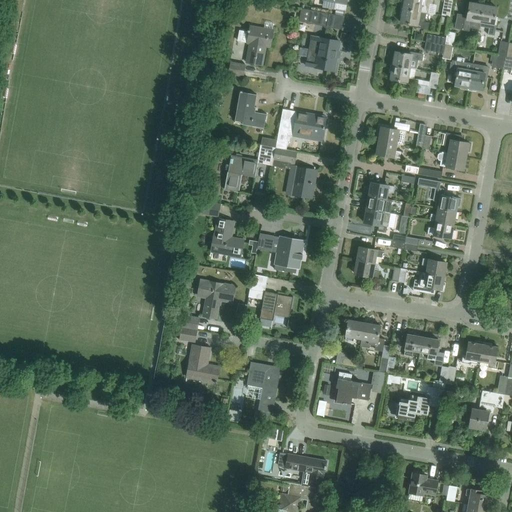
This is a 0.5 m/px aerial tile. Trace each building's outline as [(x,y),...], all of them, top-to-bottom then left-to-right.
[(323,0),(323,1),(336,4),(335,8),(345,10),(347,0),(323,0)] [(432,5),(433,0),(404,0),(403,8),(426,13),(428,13),(429,4),(432,5)] [(444,0),(442,15),(450,16),(453,0),(451,0),(444,0)] [(479,27),(480,22),(483,5),(470,3),(467,15),(457,14),(455,28),(469,31),(470,28),(479,30),(479,27)] [(480,22),(479,27),(488,29),(487,34),(494,35),(497,21),(498,18),(498,17),(497,17),(495,16),(497,8),(483,5),(480,22)] [(301,7),(298,21),(312,24),(315,10),(301,7)] [(403,8),(401,22),(413,24),(413,27),(428,29),(429,23),(424,22),(426,13),(403,8)] [(342,29),(344,16),(329,13),(326,27),(342,29)] [(240,30),(238,41),(247,43),(250,43),(246,62),(262,65),(267,38),(272,39),(273,30),(250,26),(249,32),(240,30)] [(446,45),(453,46),(456,33),(447,32),(446,37),(446,38),(447,38),(446,45)] [(446,45),(447,38),(446,38),(446,37),(427,34),(426,42),(446,45)] [(334,71),(340,41),(311,36),(306,66),(334,71)] [(500,41),(497,54),(505,56),(508,43),(500,41)] [(444,54),(446,45),(426,42),(424,50),(443,53),(443,54),(444,54)] [(453,46),(446,45),(444,54),(443,54),(442,58),(444,58),(451,60),(453,46)] [(416,69),(418,61),(422,61),(423,54),(408,52),(408,53),(395,51),(393,65),(410,68),(416,69)] [(497,68),(503,69),(505,56),(497,54),(495,68),(497,68)] [(511,71),(511,64),(511,56),(505,56),(503,69),(511,71)] [(455,85),(468,88),(471,71),(462,70),(464,59),(457,58),(455,72),(457,72),(455,85)] [(243,77),(245,64),(231,61),(229,74),(237,75),(243,77)] [(480,73),(471,71),(468,88),(482,90),(484,77),(487,78),(489,63),(482,62),(480,73)] [(408,77),(410,68),(393,65),(390,79),(403,81),(403,83),(417,86),(428,87),(437,89),(439,73),(431,72),(429,86),(418,84),(419,79),(408,77)] [(265,119),(266,119),(267,114),(255,112),(256,107),(255,107),(257,95),(242,92),(242,91),(240,90),(235,121),(243,122),(242,124),(264,128),(265,119)] [(305,135),(322,138),(321,143),(321,144),(326,117),(298,112),(296,122),(282,120),(282,119),(281,119),(277,140),(276,148),(285,149),(286,140),(289,141),(290,135),(304,137),(305,135)] [(427,125),(420,124),(418,134),(416,147),(422,148),(425,135),(427,125)] [(404,138),(405,131),(394,129),(382,127),(379,140),(396,143),(397,137),(404,138)] [(450,146),(449,153),(466,156),(467,151),(470,151),(471,143),(463,142),(464,136),(463,137),(458,136),(458,135),(446,133),(444,145),(450,146)] [(429,149),(431,136),(425,135),(422,148),(424,149),(429,149)] [(262,137),(261,145),(272,147),(276,148),(277,140),(262,137)] [(395,150),(396,143),(379,140),(377,154),(400,158),(401,151),(395,150)] [(275,154),(276,148),(272,147),(261,145),(260,145),(258,160),(231,155),(225,189),(239,192),(242,175),(255,177),(258,163),(272,166),(275,154)] [(272,166),(290,169),(290,165),(293,166),(294,163),(295,163),(297,151),(285,149),(276,148),(275,154),(272,166)] [(466,156),(449,153),(442,152),(442,153),(440,153),(438,154),(438,158),(439,160),(441,160),(440,165),(463,170),(466,156)] [(285,193),(311,198),(314,183),(312,183),(312,182),(310,182),(312,169),(293,166),(290,165),(290,169),(285,193)] [(405,171),(417,174),(418,167),(406,165),(405,171)] [(442,172),(418,167),(417,174),(441,178),(442,172)] [(401,182),(413,184),(414,177),(402,175),(401,182)] [(419,178),(417,185),(436,188),(433,201),(436,201),(435,208),(439,208),(456,211),(456,206),(459,207),(461,198),(454,197),(454,196),(452,196),(451,197),(444,195),(445,189),(440,188),(441,182),(441,181),(419,178)] [(394,186),(371,182),(369,196),(385,199),(387,192),(393,193),(394,186)] [(369,196),(367,209),(390,213),(392,200),(385,199),(369,196)] [(205,200),(203,213),(218,216),(220,203),(205,200)] [(410,216),(410,214),(411,206),(412,204),(410,203),(405,203),(403,215),(410,216)] [(429,220),(436,222),(453,225),(454,219),(456,219),(457,212),(456,211),(439,208),(437,215),(431,214),(429,220)] [(367,209),(364,222),(387,227),(393,228),(396,214),(390,213),(367,209)] [(234,221),(218,218),(215,235),(214,235),(211,251),(241,256),(243,242),(230,239),(234,221)] [(452,230),(453,225),(436,222),(435,229),(429,228),(427,234),(454,239),(455,231),(452,230)] [(260,233),(257,246),(271,248),(274,235),(260,233)] [(418,244),(419,239),(406,236),(405,242),(418,244)] [(277,253),(274,269),(296,273),(297,267),(298,267),(299,268),(299,267),(300,260),(300,259),(302,259),(301,259),(302,254),(303,255),(303,254),(301,254),(304,241),(291,239),(280,237),(277,253)] [(252,250),(256,250),(258,242),(250,240),(249,245),(253,246),(252,250)] [(405,242),(393,240),(391,247),(404,249),(405,242)] [(417,251),(418,244),(405,242),(404,249),(417,251)] [(360,247),(357,260),(374,263),(375,256),(382,257),(383,251),(360,247)] [(190,263),(192,253),(180,251),(179,261),(190,263)] [(444,276),(446,262),(423,258),(422,265),(428,266),(427,273),(444,276)] [(372,270),(374,263),(357,260),(355,274),(378,278),(379,271),(372,270)] [(392,280),(398,281),(400,268),(394,267),(392,280)] [(407,269),(400,268),(398,281),(404,283),(407,269)] [(444,276),(427,273),(425,280),(423,279),(414,278),(412,290),(419,291),(429,293),(429,291),(432,292),(432,294),(434,294),(435,288),(441,289),(440,291),(441,291),(444,292),(446,282),(443,282),(444,276)] [(265,291),(267,277),(265,276),(253,274),(250,289),(265,291)] [(235,287),(222,285),(222,284),(200,280),(197,296),(207,298),(203,316),(216,318),(220,300),(232,302),(235,287)] [(260,318),(272,320),(273,320),(274,314),(289,317),(289,318),(293,296),(293,297),(278,294),(265,291),(260,318)] [(184,315),(182,327),(197,330),(199,318),(184,315)] [(360,345),(365,322),(349,319),(345,339),(353,341),(354,338),(361,339),(360,345)] [(365,322),(360,345),(369,347),(369,344),(376,345),(375,349),(383,351),(385,339),(378,338),(380,325),(365,322)] [(182,327),(180,339),(195,341),(197,330),(182,327)] [(413,350),(421,351),(423,337),(408,334),(404,354),(412,356),(413,350)] [(435,360),(439,340),(423,337),(421,351),(428,353),(427,359),(435,360)] [(472,360),(480,361),(483,344),(468,341),(466,355),(463,355),(461,362),(471,364),(472,360)] [(498,346),(483,344),(480,361),(488,363),(487,367),(497,369),(498,361),(496,361),(498,346)] [(211,365),(210,366),(207,365),(210,348),(193,345),(187,374),(204,377),(203,380),(217,383),(217,380),(219,367),(211,365)] [(356,368),(358,360),(350,359),(346,353),(338,352),(336,364),(356,368)] [(389,358),(386,373),(393,374),(396,357),(389,356),(389,358)] [(379,371),(386,373),(389,358),(382,357),(379,371)] [(268,365),(251,362),(247,386),(262,388),(258,409),(272,412),(280,368),(272,366),(271,366),(271,367),(268,366),(268,365)] [(446,383),(448,367),(442,366),(439,382),(446,383)] [(448,367),(446,383),(453,385),(457,367),(449,366),(448,367)] [(373,377),(385,380),(386,373),(379,371),(374,371),(373,377)] [(505,394),(508,377),(500,375),(497,393),(505,394)] [(351,404),(353,395),(356,396),(356,398),(368,400),(369,400),(372,384),(362,382),(361,387),(352,385),(353,381),(338,378),(336,387),(340,388),(339,391),(338,391),(336,400),(336,401),(344,402),(343,403),(346,404),(347,403),(351,404)] [(427,398),(423,397),(422,404),(418,403),(418,402),(401,398),(397,417),(414,420),(416,410),(420,411),(420,413),(428,414),(430,400),(442,402),(445,389),(429,386),(427,398)] [(505,394),(497,393),(481,390),(478,409),(473,408),(469,426),(485,429),(488,412),(491,413),(492,406),(502,408),(505,394)] [(316,415),(323,416),(326,403),(319,401),(316,415)] [(241,411),(230,409),(228,420),(239,422),(241,411)] [(277,432),(265,430),(264,430),(263,437),(276,439),(277,432)] [(301,484),(319,488),(321,488),(323,474),(324,475),(325,468),(326,468),(326,466),(326,465),(327,461),(326,460),(325,462),(303,458),(303,456),(288,454),(286,468),(303,471),(301,484)] [(409,492),(423,495),(423,492),(435,494),(438,481),(431,480),(431,481),(426,480),(427,475),(413,473),(409,492)] [(317,499),(319,488),(301,484),(301,485),(284,482),(283,491),(285,492),(289,488),(288,494),(280,493),(278,505),(281,506),(281,505),(286,506),(286,510),(295,511),(297,511),(299,505),(298,505),(299,498),(307,500),(306,509),(317,511),(324,511),(327,501),(317,499)] [(457,487),(449,485),(446,500),(455,501),(457,487)] [(470,496),(468,504),(488,508),(490,496),(483,494),(484,491),(467,488),(466,495),(470,496)]
